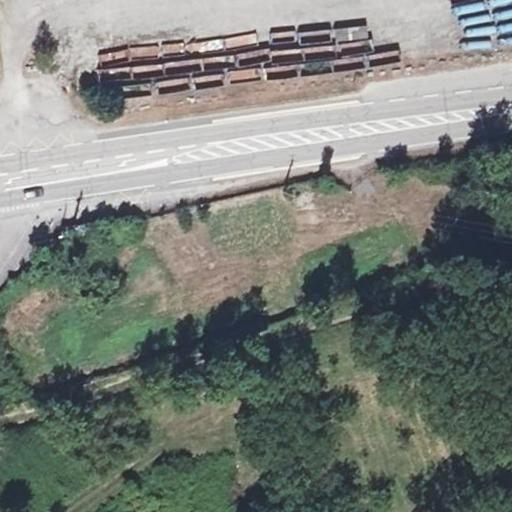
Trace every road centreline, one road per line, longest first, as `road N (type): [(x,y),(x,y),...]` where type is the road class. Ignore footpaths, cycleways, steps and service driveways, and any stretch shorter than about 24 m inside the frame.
road 1 (track): [(0,414),(511,260)]
road 2 (primary): [(5,184),(511,113)]
